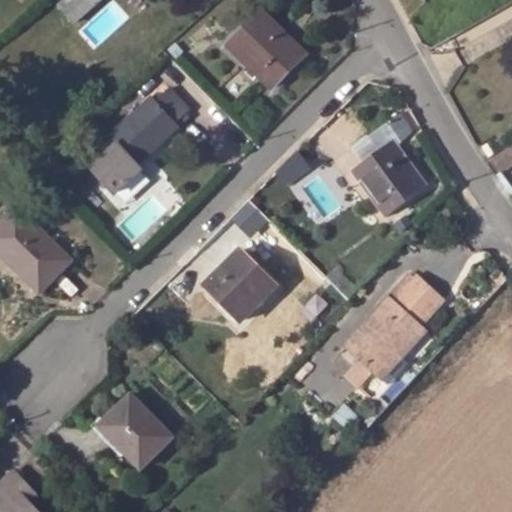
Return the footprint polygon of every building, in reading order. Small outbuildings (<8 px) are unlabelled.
[(68,27),(103,0),(57,0),(51,5),(68,27)] [(307,68),(269,25),(233,56),(273,101),(307,68)] [(151,110),(111,147),(117,153),(92,177),(116,203),(141,179),(136,172),(175,139),(171,134),(189,119),(171,100),(156,115),(151,110)] [(396,110),(357,150),(371,163),(363,171),(397,208),(434,173),(400,139),(411,125),(396,110)] [(511,168),(511,144),(482,163),(493,180),(511,168)] [(480,147),(475,150),(482,160),(487,157),(480,147)] [(272,165),(282,181),(305,167),(295,151),(272,165)] [(18,216),(0,234),(0,258),(42,302),(73,272),(18,216)] [(277,292),(246,260),(209,297),(241,330),(277,292)] [(410,276),(388,300),(394,306),(416,282),(410,276)] [(347,345),(371,370),(384,383),(405,363),(404,362),(397,356),(422,330),(442,306),(418,281),(416,282),(394,306),(388,300),(347,345)] [(349,288),(341,295),(351,305),(359,296),(349,288)] [(429,336),(422,330),(397,356),(404,362),(429,336)] [(124,396),(96,423),(137,466),(165,439),(124,396)] [(328,417),(342,426),(352,411),(338,401),(328,417)] [(45,511),(7,473),(0,479),(0,507),(4,511),(45,511)]
